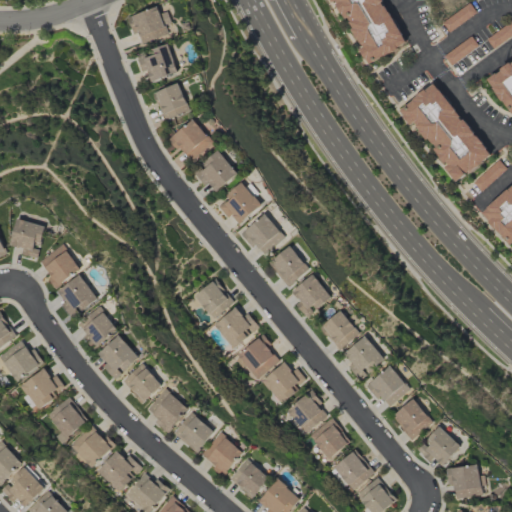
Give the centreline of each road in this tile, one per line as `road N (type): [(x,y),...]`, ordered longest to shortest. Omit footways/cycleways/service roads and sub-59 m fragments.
road 1 (residential): [(434,494),(152,155),(92,3)]
road 2 (primary): [(248,0),(351,167),(511,344)]
road 3 (primary): [(511,298),(376,147),(304,34)]
road 4 (residential): [(18,284),(86,376),(230,511)]
